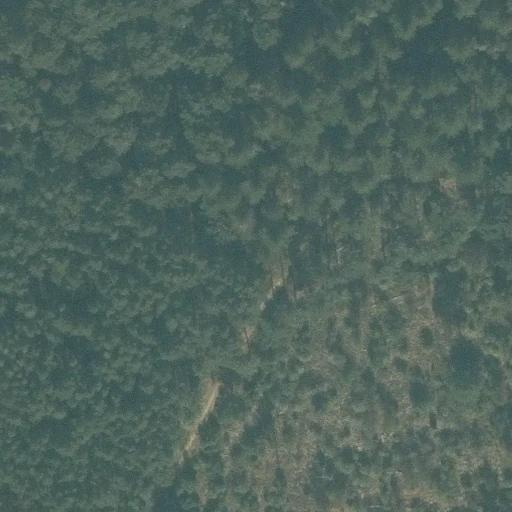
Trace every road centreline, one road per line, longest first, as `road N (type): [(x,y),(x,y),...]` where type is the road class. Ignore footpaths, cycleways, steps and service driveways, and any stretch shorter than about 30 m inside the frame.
road 1 (track): [(0,98),(290,276)]
road 2 (track): [(148,511),(290,276)]
road 3 (track): [(290,276),(347,191),(410,172)]
road 4 (track): [(511,253),(410,172)]
road 5 (track): [(410,172),(442,168),(488,141),(511,108)]
